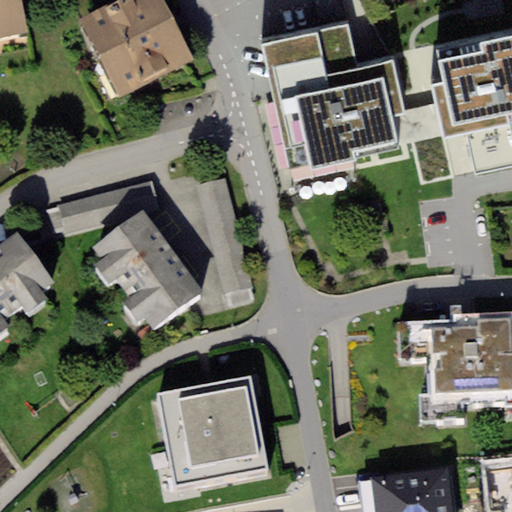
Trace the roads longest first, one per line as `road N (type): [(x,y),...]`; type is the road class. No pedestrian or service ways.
road 1 (residential): [(290,316),(143,368),(0,502)]
road 2 (residential): [(0,215),(72,173),(243,128)]
road 3 (residential): [(511,286),(435,289),(290,316)]
road 4 (residential): [(327,511),(290,316)]
road 5 (residential): [(290,316),(243,128)]
road 6 (residential): [(243,128),(193,0)]
